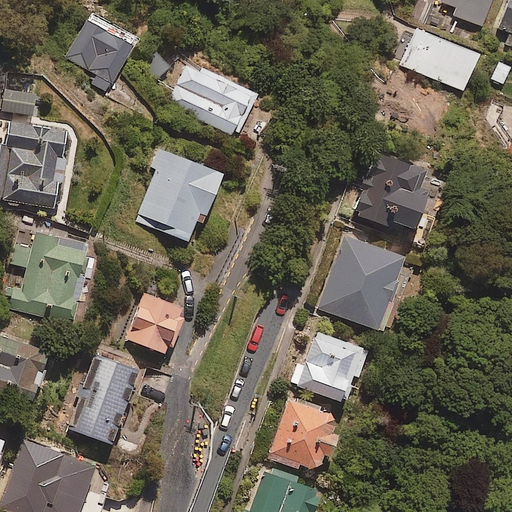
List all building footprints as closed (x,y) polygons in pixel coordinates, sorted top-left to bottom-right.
[(490,0),(443,0),(443,2),(455,7),(452,15),(482,25),(490,0)] [(511,0),(507,0),(498,28),(511,33),(507,46),(511,47),(511,0)] [(135,36),(88,11),(64,57),(94,73),(89,82),(105,91),(135,36)] [(479,54),(415,28),(399,66),(463,93),(479,54)] [(255,93),(187,61),(166,104),(234,136),(255,93)] [(459,103),(396,76),(380,114),(443,141),(459,103)] [(34,92),(3,89),(1,111),(32,114),(34,92)] [(64,129),(8,121),(5,145),(0,144),(0,199),(52,207),(55,185),(61,185),(65,158),(60,157),(64,129)] [(219,170),(156,147),(149,166),(155,169),(135,222),(186,240),(193,219),(200,222),(219,170)] [(422,167),(372,150),(351,212),(386,224),(388,219),(411,227),(424,187),(417,185),(422,167)] [(87,244),(34,231),(30,247),(15,243),(9,263),(24,267),(19,288),(9,285),(3,306),(67,323),(87,244)] [(404,256),(344,236),(320,310),(380,329),(404,256)] [(182,308),(143,292),(125,338),(164,353),(182,308)] [(359,347),(315,332),(308,352),(303,350),(291,384),(340,401),(359,347)] [(47,348),(0,334),(0,393),(32,402),(47,348)] [(136,370),(93,353),(65,426),(108,442),(136,370)] [(333,415),(287,399),(267,457),(319,476),(334,433),(327,430),(333,415)] [(309,511),(318,483),(263,465),(248,511),(309,511)]
